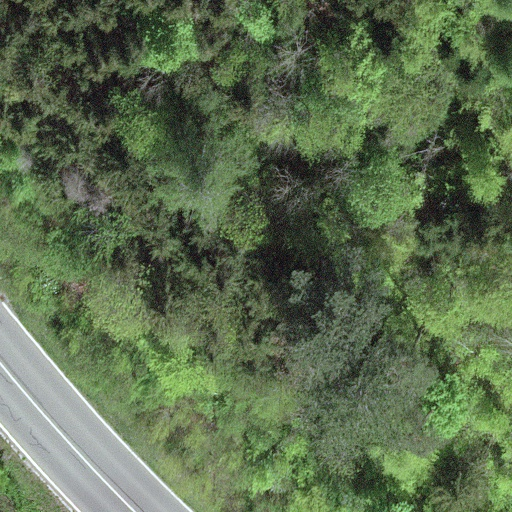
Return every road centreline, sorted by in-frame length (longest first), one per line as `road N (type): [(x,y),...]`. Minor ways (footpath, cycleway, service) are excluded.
road 1 (track): [(511,480),(343,432),(159,357)]
road 2 (primary): [(0,360),(138,511)]
